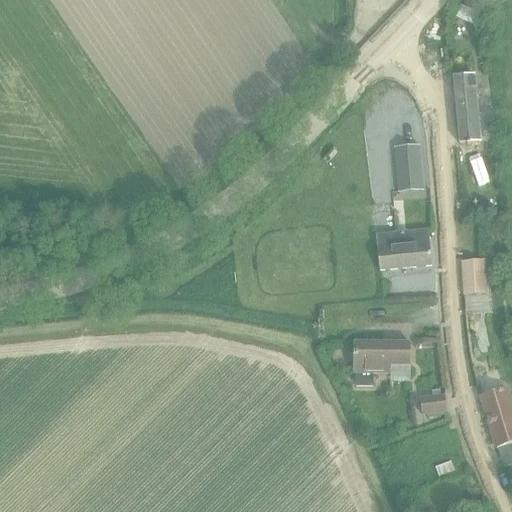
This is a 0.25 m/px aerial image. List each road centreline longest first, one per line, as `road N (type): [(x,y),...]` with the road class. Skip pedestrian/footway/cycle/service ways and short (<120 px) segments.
road 1 (unclassified): [(505,511),(470,428),(437,109),(391,47)]
road 2 (unclassified): [(0,298),(154,246),(252,185),(391,47)]
